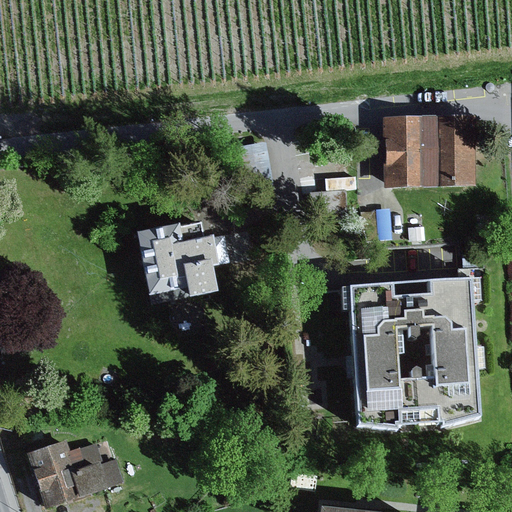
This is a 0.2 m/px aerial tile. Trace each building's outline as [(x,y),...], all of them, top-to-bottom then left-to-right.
[(327,42),(327,51),(511,37),(511,0),(467,0),(434,19),(432,19),(421,25),(418,20),(402,21),(402,29),(373,31),(368,23),(360,28),(341,29),(345,35),(335,41),(327,42)] [(477,122),(386,124),(387,192),(478,190),(477,122)] [(267,146),(234,151),(240,191),(272,187),(267,146)] [(347,192),(306,195),(308,218),(349,216),(347,192)] [(376,213),(361,215),(364,246),(379,244),(376,213)] [(207,225),(141,240),(154,301),(195,292),(197,303),(223,297),(207,225)] [(392,289),(392,279),(350,281),(350,291),(392,289)] [(392,291),(349,293),(353,362),(357,430),(395,436),(394,431),(439,429),(440,433),(479,422),(471,285),(428,288),(430,303),(392,306),(392,291)] [(69,447),(32,458),(49,511),(114,492),(113,489),(126,485),(118,459),(90,468),(84,451),(71,455),(69,447)] [(293,472),(278,471),(277,487),(291,488),(293,472)]
